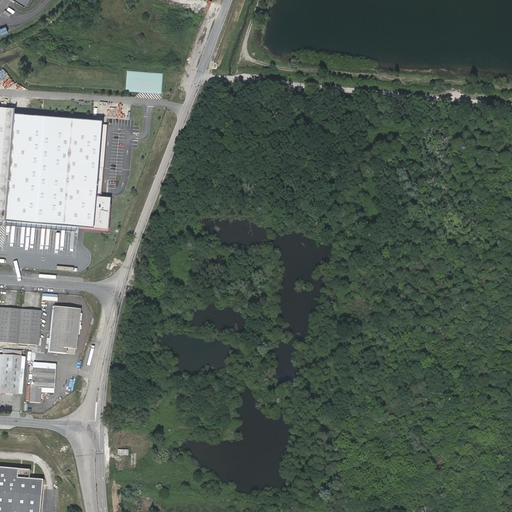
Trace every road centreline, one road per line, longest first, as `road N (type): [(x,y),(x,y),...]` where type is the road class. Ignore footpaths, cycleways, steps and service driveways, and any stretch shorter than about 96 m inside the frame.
road 1 (track): [(511,105),(200,76)]
road 2 (residential): [(120,292),(228,0)]
road 3 (track): [(511,86),(266,61)]
road 4 (residential): [(95,428),(120,292)]
road 5 (residential): [(120,292),(0,281)]
